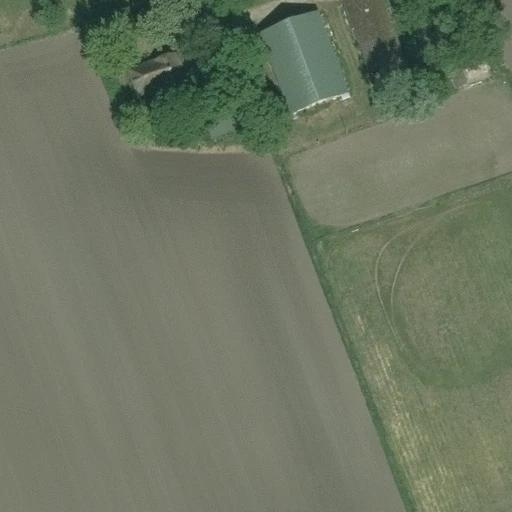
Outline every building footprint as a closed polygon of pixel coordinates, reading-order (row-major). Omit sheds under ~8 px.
[(408,71),(381,0),(342,0),(374,84),(408,71)] [(262,37),(291,115),(347,94),(318,15),(262,37)] [(176,55),(129,73),(138,99),(160,91),(165,104),(191,95),(176,55)] [(466,72),(472,86),(495,75),(489,61),(466,72)] [(237,131),(229,106),(204,114),(212,140),(237,131)]
